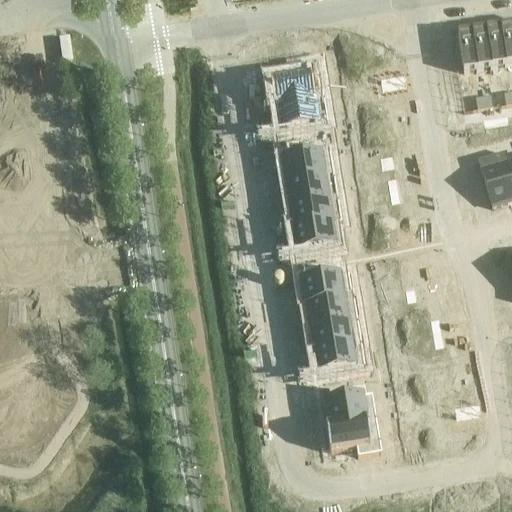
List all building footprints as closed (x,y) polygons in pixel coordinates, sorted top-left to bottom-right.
[(511,27),(500,29),(506,66),(511,65),(511,27)] [(500,29),(486,32),(492,69),(506,66),(500,29)] [(486,32),(471,34),(477,71),(492,69),(486,32)] [(471,34),(456,36),(462,73),(477,71),(471,34)] [(68,41),(58,43),(61,65),(72,64),(68,41)] [(295,79),(268,84),(272,108),(323,100),(317,66),(293,70),(295,79)] [(403,74),(379,78),(381,91),(405,87),(403,74)] [(511,105),(510,94),(502,95),(504,107),(511,105)] [(490,97),(482,98),(484,110),(492,109),(490,97)] [(482,98),(474,100),(476,112),(484,110),(482,98)] [(323,100),(272,108),(272,109),(275,109),(279,133),(297,130),(299,141),(324,137),(322,126),(327,125),(323,100)] [(506,115),(494,117),(495,125),(507,123),(506,115)] [(494,117),(482,119),(483,127),(495,125),(494,117)] [(329,154),(281,162),(285,185),(333,178),(329,154)] [(477,162),(476,162),(491,209),(511,202),(511,180),(504,154),(477,162)] [(390,156),(378,158),(380,170),(392,168),(390,156)] [(333,178),(285,185),(288,208),(336,200),(333,178)] [(394,179),(386,180),(388,192),(396,190),(394,179)] [(396,190),(388,192),(390,204),(398,202),(396,190)] [(336,200),(288,208),(292,230),(290,230),(290,231),(340,223),(336,200)] [(340,223),(290,231),(294,254),(313,251),(315,263),(340,259),(334,225),(340,224),(340,223)] [(8,247),(0,247),(0,256),(1,263),(11,261),(8,247)] [(318,281),(299,284),(303,307),(353,299),(352,298),(351,298),(350,292),(349,285),(347,276),(343,277),(341,265),(316,269),(318,281)] [(408,290),(404,291),(406,303),(410,302),(414,302),(412,290),(408,290)] [(353,299),(303,307),(303,308),(305,308),(308,329),(356,322),(353,299)] [(437,319),(429,321),(431,333),(439,331),(437,319)] [(356,322),(308,329),(312,352),(360,344),(356,322)] [(439,331),(431,333),(434,349),(442,347),(439,331)] [(360,344),(312,352),(316,376),(364,368),(360,344)] [(341,401),(323,404),(326,428),(324,428),(324,429),(375,421),(371,396),(366,397),(364,382),(339,386),(341,401)] [(477,404),(452,408),(454,421),(479,417),(477,404)] [(375,421),(324,429),(328,454),(355,450),(356,459),(380,455),(375,421)] [(395,454),(372,458),(374,469),(397,466),(395,454)]
